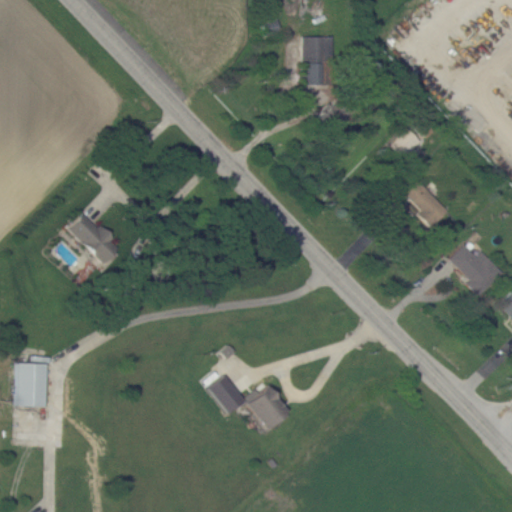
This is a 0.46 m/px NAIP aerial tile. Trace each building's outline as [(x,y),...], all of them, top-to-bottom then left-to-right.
[(325,35),(300,35),(299,84),(324,84),(325,35)] [(319,110),(326,125),(351,113),(344,99),(319,110)] [(386,144),(399,157),(416,140),(403,127),(386,144)] [(400,191),(419,210),(415,213),(428,226),(445,210),(414,178),(400,191)] [(106,240),(108,238),(81,212),(65,228),(100,263),(115,248),(106,240)] [(465,279),(462,282),(475,295),(499,272),(479,251),(473,257),(461,243),(445,258),(465,279)] [(511,291),(511,290),(494,305),(511,324),(511,291)] [(43,363),(14,362),(13,405),(42,406),(43,363)] [(205,388),(225,412),(241,399),(221,375),(205,388)] [(243,401),(261,428),(286,412),(268,384),(243,401)]
